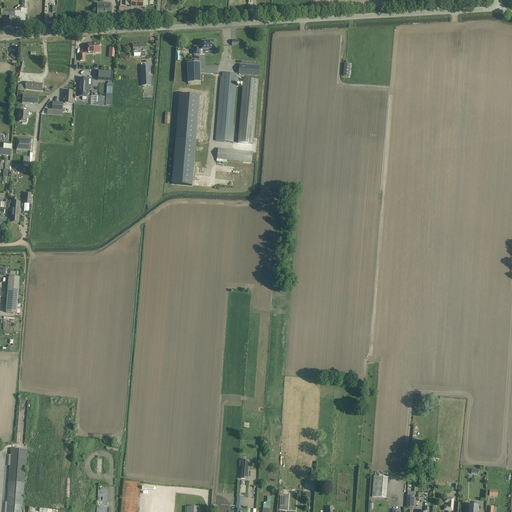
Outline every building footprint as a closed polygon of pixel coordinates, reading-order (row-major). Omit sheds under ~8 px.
[(110,4),(97,4),(97,15),(105,14),(105,15),(110,15),(110,13),(111,13),(111,9),(110,9),(110,4)] [(13,18),(6,17),(5,27),(12,28),(12,27),(15,27),(15,28),(19,28),(20,21),(13,20),(13,18)] [(214,50),(213,42),(202,42),(201,42),(201,43),(202,47),(199,47),(199,50),(203,50),(204,50),(205,52),(213,52),(213,50),(214,50)] [(100,53),(100,43),(96,43),(96,44),(88,45),(88,53),(97,52),(97,53),(100,53)] [(146,50),(146,45),(133,46),(133,53),(141,53),(141,58),(145,57),(145,52),(146,52),(146,50)] [(201,83),(200,63),(187,63),(188,83),(201,83)] [(239,65),(239,75),(258,76),(259,66),(239,65)] [(150,66),(140,67),(141,86),(142,86),(151,86),(150,66)] [(97,80),(112,81),(113,72),(98,71),(97,80)] [(233,142),(234,126),(233,126),(236,83),(238,84),(238,78),(237,78),(237,74),(236,74),(222,73),(222,78),(221,77),(220,77),(215,141),(212,183),(230,184),(233,142)] [(79,97),(86,97),(87,95),(88,95),(89,93),(90,88),(88,86),(87,86),(87,79),(80,79),(79,97)] [(253,144),(258,80),(257,80),(243,79),(238,143),(234,185),(249,186),(253,144)] [(43,84),(26,83),(26,86),(18,85),(18,90),(25,91),(26,89),(42,91),(43,84)] [(179,88),(172,178),(192,179),(199,89),(179,88)] [(66,92),(65,103),(70,104),(71,104),(73,104),(74,104),(75,99),(74,99),(72,99),(72,97),(72,92),(66,92)] [(38,96),(23,95),(22,103),(38,104),(38,96)] [(95,103),(95,106),(100,106),(104,107),(104,103),(100,103),(100,97),(98,96),(97,103),(95,103)] [(53,103),(52,110),(52,115),(61,116),(61,111),(62,111),(63,103),(53,103)] [(29,112),(19,111),(18,122),(22,122),(22,124),(26,124),(26,123),(27,123),(27,116),(28,116),(29,112)] [(16,150),(31,151),(31,139),(17,139),(16,150)] [(17,199),(13,199),(11,223),(18,223),(20,202),(17,202),(17,199)] [(9,278),(6,313),(17,314),(20,279),(14,278),(9,278)] [(22,511),(27,451),(11,449),(5,511),(22,511)] [(248,461),(239,460),(239,466),(241,466),(240,479),(247,480),(248,464),(248,461)] [(388,478),(374,477),(372,497),(386,499),(388,478)] [(106,511),(109,486),(99,485),(96,511),(106,511)] [(280,495),(279,507),(287,508),(288,496),(280,495)] [(453,500),(445,499),(444,503),(448,503),(448,507),(444,507),(444,511),(452,511),(453,500)]
